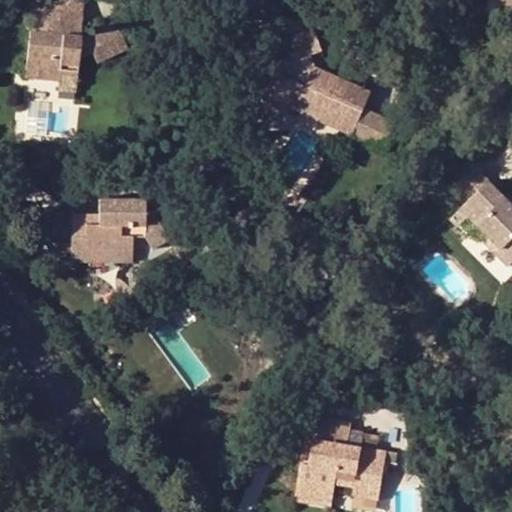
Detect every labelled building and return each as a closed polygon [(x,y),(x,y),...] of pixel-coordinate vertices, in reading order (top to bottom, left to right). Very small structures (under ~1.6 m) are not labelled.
[(35,0),(35,11),(49,12),(49,14),(72,16),(73,0),(35,0)] [(511,0),(474,0),(494,8),(495,3),(511,6),(511,0)] [(49,14),(48,29),(71,31),(72,16),(49,14)] [(308,92),(357,114),(365,93),(372,77),(317,55),(322,50),(318,39),(322,37),(314,15),(282,29),(288,46),(253,61),(259,77),(256,78),(264,96),(287,87),(290,95),(304,101),(308,92)] [(84,31),(71,31),(48,29),(35,28),(31,69),(53,70),(52,82),(69,84),(69,78),(84,79),(84,69),(99,61),(102,69),(129,55),(116,27),(83,42),(84,31)] [(31,69),(31,80),(52,82),(53,70),(31,69)] [(287,87),(264,96),(267,103),(290,95),(287,87)] [(304,101),(353,123),(357,114),(308,92),(304,101)] [(357,114),(353,123),(384,137),(396,107),(365,93),(357,114)] [(91,191),(90,177),(71,176),(71,191),(91,191)] [(511,211),(508,216),(495,205),(502,198),(483,182),(457,209),(467,217),(488,237),(482,244),(507,267),(511,261),(511,211)] [(508,216),(511,211),(511,207),(502,198),(495,205),(508,216)] [(47,242),(65,242),(66,272),(83,271),(83,256),(127,255),(128,246),(128,233),(142,233),(142,245),(151,255),(168,239),(155,221),(142,221),(142,204),(93,204),(93,232),(66,232),(65,217),(47,217),(47,242)] [(467,217),(457,209),(446,221),(455,230),(467,217)] [(142,233),(128,233),(128,246),(142,245),(142,233)] [(83,256),(83,271),(128,270),(127,255),(83,256)] [(334,350),(316,370),(346,394),(363,372),(334,350)] [(356,491),(380,493),(381,483),(383,459),(383,450),(347,447),(349,426),(304,422),(303,444),(313,445),(312,470),(301,470),(300,496),(335,497),(335,490),(356,491)] [(313,445),(303,444),(301,470),(312,470),(313,445)] [(398,460),(383,459),(381,483),(396,484),(398,460)] [(379,503),(380,493),(356,491),(356,501),(379,503)] [(335,497),(300,496),(300,509),(334,511),(335,497)]
